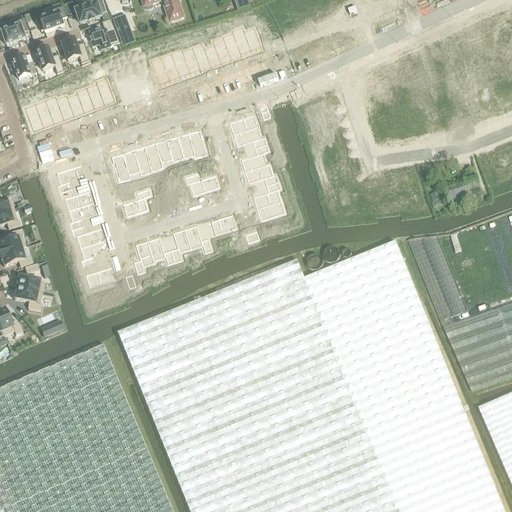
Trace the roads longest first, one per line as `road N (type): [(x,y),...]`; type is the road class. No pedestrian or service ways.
road 1 (residential): [(89,146),(119,240),(243,201),(213,110)]
road 2 (residential): [(338,63),(371,164),(468,147),(511,130)]
road 3 (residential): [(338,63),(477,0)]
road 4 (residential): [(213,110),(338,63)]
road 5 (residential): [(89,146),(213,110)]
